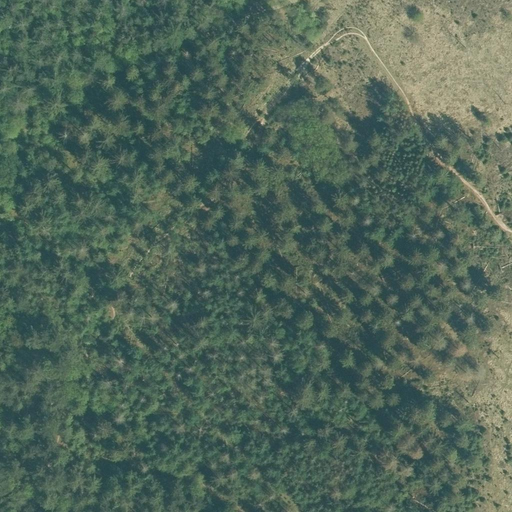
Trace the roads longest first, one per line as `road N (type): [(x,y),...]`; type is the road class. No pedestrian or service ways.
road 1 (track): [(283,0),(0,119)]
road 2 (track): [(0,267),(82,254),(108,241),(146,117),(140,61)]
